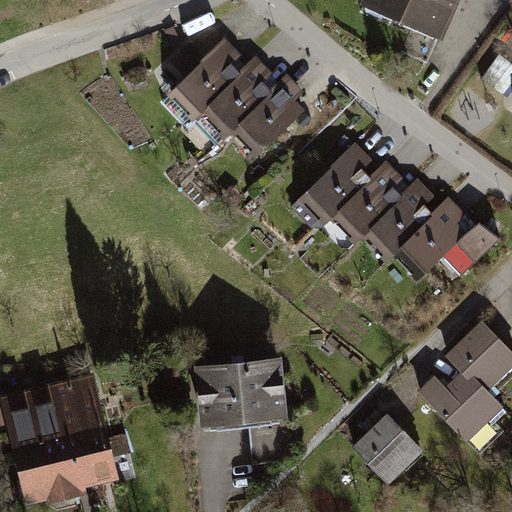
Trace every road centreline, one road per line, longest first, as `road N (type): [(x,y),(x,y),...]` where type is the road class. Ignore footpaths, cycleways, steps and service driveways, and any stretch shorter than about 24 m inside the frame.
road 1 (residential): [(266,0),(511,192)]
road 2 (residential): [(0,70),(193,0)]
